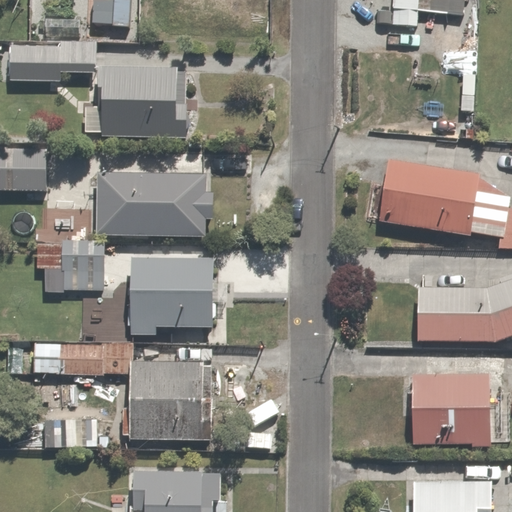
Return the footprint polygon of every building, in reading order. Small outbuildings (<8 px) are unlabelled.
[(426,0),(401,0),(403,25),(428,24),(426,0)] [(19,49),(18,85),(69,86),(69,78),(105,79),(106,51),(19,49)] [(102,142),(195,142),(196,73),(108,72),(108,104),(94,104),(93,135),(102,135),(102,142)] [(6,192),(53,193),(53,154),(7,153),(6,192)] [(488,177),(398,164),(390,224),(510,240),(511,226),(511,199),(485,196),(488,177)] [(106,239),(214,241),(215,220),(223,220),(223,200),(213,200),(213,181),(107,179),(106,239)] [(73,292),(111,292),(111,245),(68,246),(68,251),(60,251),(60,273),(73,273),(73,292)] [(224,283),(224,263),(141,263),(141,338),(165,338),(165,333),(224,333),(224,308),(238,308),(238,283),(224,283)] [(430,287),(430,346),(511,347),(511,274),(494,275),(494,287),(430,287)] [(41,378),(112,379),(112,346),(41,346),(41,378)] [(143,360),(140,442),(210,444),(213,362),(143,360)] [(424,377),(423,447),(500,448),(502,379),(424,377)] [(51,452),(120,452),(120,421),(51,421),(51,452)] [(221,511),(222,477),(139,476),(138,511),(221,511)] [(423,483),(422,511),(500,511),(501,485),(423,483)]
